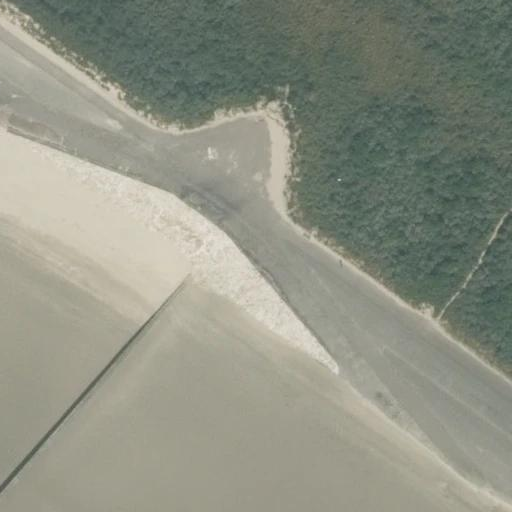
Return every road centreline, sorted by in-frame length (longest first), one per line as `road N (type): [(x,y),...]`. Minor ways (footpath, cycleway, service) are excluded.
road 1 (track): [(484,496),(217,179),(0,94)]
road 2 (track): [(412,328),(173,145),(0,26)]
road 3 (track): [(511,400),(412,328)]
